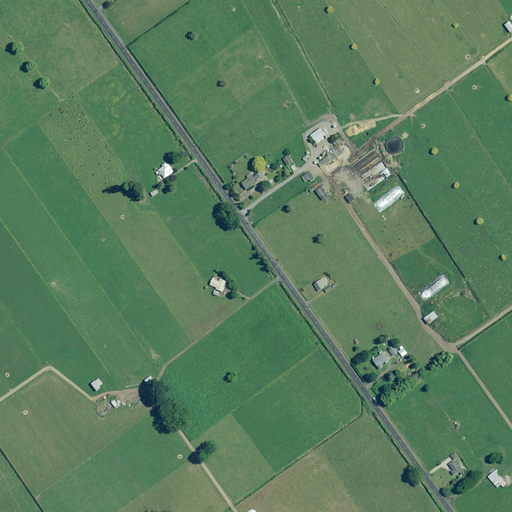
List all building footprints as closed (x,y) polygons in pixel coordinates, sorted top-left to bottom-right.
[(326,135),(321,128),(310,135),(317,144),(324,138),(323,136),(326,135)] [(392,154),(394,154),(395,154),(397,154),(398,153),(400,152),(401,151),(402,150),(403,149),(403,147),(403,146),(403,144),(403,142),(402,141),(402,140),(400,139),(399,138),(398,137),(396,136),(395,136),(393,136),(392,137),(390,137),(389,138),(388,139),(387,140),(386,142),(386,143),(385,145),(385,146),(386,148),(386,149),(387,151),(388,152),(389,153),(391,153),(392,154)] [(317,163),(321,167),(322,166),(323,166),(331,160),(332,161),(340,155),(334,147),(330,150),(331,150),(327,154),(327,155),(325,157),(317,163)] [(292,162),(287,155),(283,159),(288,166),(292,162)] [(153,169),(155,172),(157,175),(159,174),(160,175),(161,174),(165,178),(174,171),(168,163),(167,164),(166,163),(163,165),(163,166),(158,170),(156,167),(153,169)] [(257,173),(255,170),(246,176),(248,178),(241,182),(246,190),(258,182),(257,181),(263,176),(260,171),(257,173)] [(314,179),(309,171),(301,177),(305,182),(309,179),(310,181),(314,179)] [(328,196),(321,187),(315,191),(322,200),(328,196)] [(327,285),(322,278),(314,284),(318,291),(327,285)] [(226,281),(220,279),(219,281),(212,279),(210,285),(216,288),(216,289),(222,291),(226,281)] [(438,317),(434,311),(424,318),(428,324),(438,317)] [(387,355),(385,352),(383,354),(382,353),(373,360),(379,369),(383,367),(381,364),(385,362),(386,364),(389,362),(385,357),(387,355)] [(154,380),(151,376),(145,380),(148,384),(154,380)] [(103,384),(99,379),(92,384),(97,390),(101,388),(100,386),(103,384)] [(121,402),(119,399),(116,401),(115,400),(111,402),(116,409),(120,406),(119,404),(121,402)] [(459,467),(454,460),(448,464),(453,470),(450,472),(453,476),(462,469),(460,466),(459,467)] [(498,471),(496,469),(488,477),(497,488),(501,485),(503,487),(506,484),(499,476),(498,476),(496,473),(498,471)]
